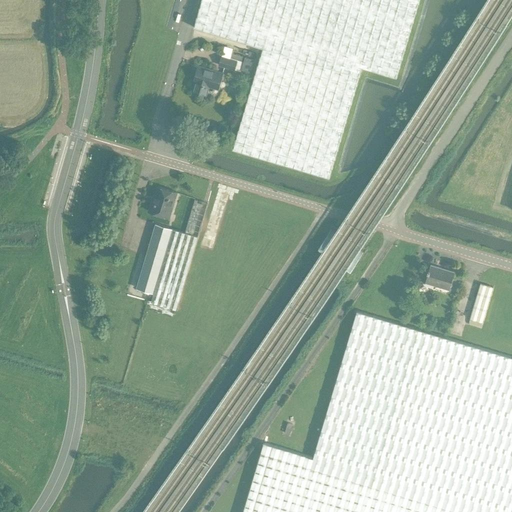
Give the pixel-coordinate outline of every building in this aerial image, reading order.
[(202,0),(194,27),(263,48),(233,149),(329,177),(359,77),(364,79),(367,69),(396,77),(418,0),(202,0)] [(231,53),(230,57),(241,61),(243,56),(231,53)] [(234,69),(236,61),(221,56),(219,65),(234,69)] [(250,72),(254,60),(245,57),(241,70),(250,72)] [(218,89),(222,73),(198,66),(193,82),(195,82),(192,91),(206,95),(209,86),(218,89)] [(171,207),(176,191),(159,186),(155,202),(152,201),(149,211),(166,216),(169,207),(171,207)] [(153,292),(172,228),(155,223),(136,287),(153,292)] [(173,229),(151,301),(176,309),(197,236),(173,229)] [(452,280),(454,273),(430,266),(425,284),(447,290),(450,279),(452,280)] [(483,323),(489,299),(493,287),(480,283),(470,319),(483,323)] [(511,511),(511,357),(357,311),(313,457),(264,443),(242,511),(511,511)]
